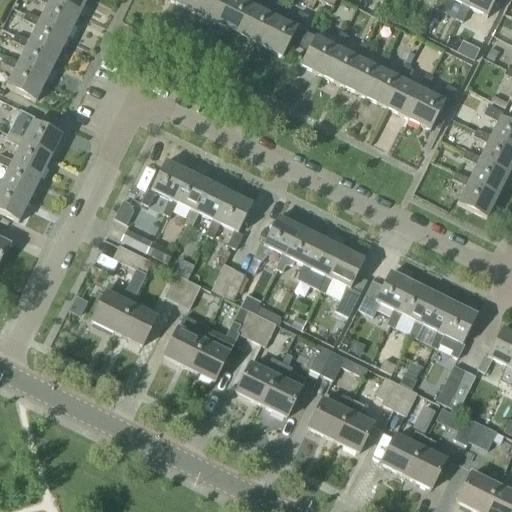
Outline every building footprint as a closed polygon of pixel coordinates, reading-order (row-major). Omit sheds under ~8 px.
[(38,24),(67,39),(78,18),(49,3),(50,0),(32,0),(33,0),(47,7),(40,21),(38,24)] [(50,0),(49,3),(78,18),(86,0),(50,0)] [(176,0),(173,5),(195,16),(202,0),(176,0)] [(202,0),(195,16),(217,27),(229,0),(202,0)] [(229,0),(217,27),(238,37),(253,8),(256,10),(260,0),(251,0),(248,6),(236,0),(229,0)] [(313,0),(332,9),(336,0),(313,0)] [(437,0),(433,10),(440,14),(446,0),(447,0),(461,7),(464,8),(468,0),(437,0)] [(495,0),(468,0),(464,8),(461,7),(455,21),(461,24),(468,10),(486,19),(495,0)] [(253,8),(238,37),(259,48),(274,19),(278,20),(284,6),(277,3),(270,16),(256,10),(253,8)] [(291,27),(278,20),(274,19),(259,48),(282,59),(296,30),(301,33),(308,18),(298,13),(291,27)] [(27,46),(56,61),(67,39),(38,24),(40,21),(25,15),(22,22),(36,29),(29,42),(27,46)] [(304,58),(299,68),(321,79),(336,50),(340,51),(346,37),(339,33),(335,41),(332,47),(316,40),(314,39),(306,54),(304,58)] [(305,35),(297,50),(306,54),(314,39),(305,35)] [(16,67),(45,82),(56,61),(27,46),(29,42),(14,36),(11,43),(25,50),(18,63),(16,67)] [(357,60),(361,62),(367,48),(360,44),(353,58),(340,51),(336,50),(321,79),(343,89),(357,60)] [(484,60),(493,64),(498,54),(490,50),(484,60)] [(408,54),(402,65),(403,66),(408,68),(414,56),(408,54)] [(379,71),(383,73),(388,58),(382,55),(375,69),(361,62),(357,60),(343,89),(364,100),(379,71)] [(16,67),(18,63),(3,58),(0,64),(1,65),(14,72),(11,77),(5,89),(34,104),(45,82),(16,67)] [(1,65),(0,67),(0,71),(11,77),(14,72),(1,65)] [(400,82),(404,84),(410,69),(408,68),(403,66),(396,80),(383,73),(379,71),(364,100),(386,111),(400,82)] [(511,72),(506,70),(503,77),(511,81),(511,93),(508,102),(511,103),(511,72)] [(422,92),(426,94),(431,80),(425,76),(418,90),(404,84),(400,82),(386,111),(407,122),(422,92)] [(439,101),(426,94),(422,92),(407,122),(429,133),(432,128),(444,104),(448,106),(455,92),(446,87),(439,101)] [(492,98),(489,103),(504,111),(507,106),(492,98)] [(444,104),(432,128),(439,132),(451,108),(448,106),(444,104)] [(497,124),(490,138),(488,142),(511,153),(511,125),(500,120),(502,115),(488,108),(483,117),(497,124)] [(15,121),(22,124),(19,129),(27,133),(23,141),(21,145),(50,159),(61,138),(32,123),(34,120),(19,113),(15,121)] [(478,163),(507,178),(511,166),(511,153),(488,142),(490,138),(476,132),(472,139),(486,146),(480,159),(478,163)] [(21,145),(23,141),(8,135),(5,142),(19,149),(12,163),(10,166),(39,181),(50,159),(21,145)] [(467,185),(496,199),(507,178),(478,163),(480,159),(465,153),(462,160),(476,167),(469,181),(467,185)] [(10,166),(12,163),(0,157),(0,166),(8,171),(1,184),(0,186),(0,188),(29,202),(39,181),(10,166)] [(172,203),(186,174),(164,163),(150,192),(146,190),(139,205),(147,209),(154,195),(168,202),(172,203)] [(172,203),(168,202),(162,216),(169,220),(176,205),(190,212),(193,214),(208,185),(186,174),(172,203)] [(467,185),(469,181),(454,175),(451,182),(465,189),(456,207),(485,221),(496,199),(467,185)] [(0,215),(18,224),(29,202),(0,188),(0,186),(1,184),(0,183),(0,215)] [(193,214),(190,212),(184,227),(190,230),(198,216),(211,223),(215,225),(229,195),(208,185),(193,214)] [(251,206),(229,195),(215,225),(211,223),(205,238),(212,241),(219,227),(233,234),(227,248),(235,252),(242,238),(237,235),(251,206)] [(260,265),(272,253),(280,257),(284,259),(298,230),(277,219),(262,247),(259,246),(252,260),(260,265)] [(284,259),(280,257),(274,272),(281,275),(288,261),(302,268),(305,270),(320,240),(298,230),(284,259)] [(146,256),(151,245),(125,233),(120,244),(146,256)] [(296,282),(317,293),(323,278),(327,280),(341,251),(320,240),(305,270),(302,268),(296,282)] [(173,255),(157,247),(151,259),(167,267),(173,255)] [(145,276),(151,264),(118,248),(111,261),(134,273),(125,293),(107,284),(103,295),(104,296),(90,324),(115,336),(130,307),(131,307),(145,277),(145,276)] [(364,262),(341,251),(327,280),(323,278),(317,293),(338,303),(333,314),(347,321),(362,291),(352,286),(364,262)] [(186,283),(193,268),(180,261),(172,276),(174,276),(186,283)] [(221,298),(234,272),(223,267),(210,293),(221,298)] [(246,278),(234,272),(221,298),(233,304),(246,278)] [(396,315),(411,285),(389,274),(382,288),(371,283),(357,312),(372,320),(379,306),(393,313),(396,315)] [(186,283),(174,276),(162,300),(175,306),(187,283),(186,283)] [(187,283),(175,306),(188,313),(199,289),(187,283)] [(396,315),(393,313),(387,327),(393,331),(400,317),(414,323),(418,325),(432,296),(411,285),(396,315)] [(418,325),(414,323),(408,338),(415,341),(422,327),(435,334),(439,336),(454,307),(432,296),(418,325)] [(76,300),(69,313),(78,318),(85,305),(76,300)] [(156,319),(131,307),(130,307),(115,336),(141,349),(156,319)] [(461,347),(476,318),(454,307),(439,336),(435,334),(429,349),(436,352),(439,347),(451,354),(450,358),(457,361),(464,348),(461,347)] [(239,309),(228,331),(224,339),(207,331),(202,342),(188,372),(213,385),(227,356),(228,357),(238,337),(247,342),(259,319),(255,317),(239,309)] [(275,327),(277,329),(281,320),(259,309),(255,317),(259,319),(275,327)] [(162,360),(188,372),(202,342),(207,331),(183,318),(162,360)] [(264,350),(275,327),(259,319),(247,342),(264,350)] [(306,324),(294,319),(290,328),(301,334),(306,324)] [(508,371),(511,362),(511,335),(501,330),(486,359),(483,358),(476,372),(484,376),(491,362),(504,369),(508,371)] [(320,378),(331,355),(316,347),(304,370),(320,378)] [(367,372),(344,361),(331,355),(320,378),(333,384),(340,369),(363,381),(367,372)] [(285,356),(281,366),(286,368),(291,359),(285,356)] [(260,408),(281,366),(270,361),(264,373),(249,366),(235,395),(260,408)] [(390,377),(395,368),(383,362),(378,371),(390,377)] [(511,362),(508,371),(504,369),(499,383),(505,387),(511,373),(511,362)] [(304,382),(290,375),(291,371),(286,368),(281,366),(260,408),(285,420),(304,382)] [(446,410),(464,374),(452,368),(434,404),(446,410)] [(475,379),(464,374),(446,410),(457,415),(475,379)] [(411,392),(416,382),(403,376),(398,386),(411,392)] [(383,380),(374,399),(382,402),(379,407),(392,414),(403,390),(383,380)] [(416,396),(403,390),(392,414),(405,420),(416,396)] [(332,443),(352,403),(342,398),(336,409),(322,401),(307,431),(332,443)] [(363,408),(352,403),(332,443),(358,456),(372,426),(358,419),(363,408)] [(423,408),(412,430),(423,436),(434,414),(423,408)] [(463,419),(452,443),(465,449),(467,445),(477,426),(463,419)] [(496,435),(477,426),(467,445),(486,454),(496,435)] [(414,433),(408,444),(394,437),(379,467),(404,479),(424,440),(425,439),(414,433)] [(435,445),(424,440),(404,479),(430,492),(444,462),(430,455),(435,445)] [(470,511),(483,511),(496,488),(470,475),(456,504),(470,511)] [(511,511),(511,495),(496,488),(483,511),(511,511)]
